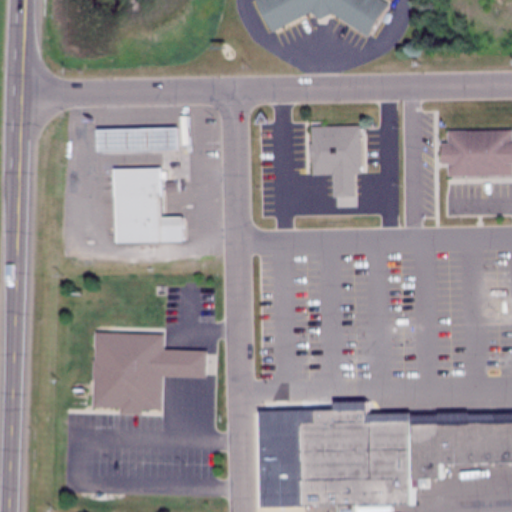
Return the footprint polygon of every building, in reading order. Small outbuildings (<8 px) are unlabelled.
[(378,0),(385,4),(366,35),(334,14),(308,14),(269,33),(253,0),(378,0)] [(308,129),(359,127),(361,173),(352,173),(352,197),(330,198),(329,175),(310,176),(308,129)] [(91,131),(174,128),(175,150),(91,152),(91,131)] [(446,132),(510,131),(510,142),(511,142),(511,165),(511,176),(447,177),(447,165),(441,165),(441,146),(446,146),(446,132)] [(108,168),(159,168),(159,217),(179,216),(180,243),(110,244),(108,168)] [(398,354),(414,354),(414,317),(398,317),(398,354)] [(92,333),(160,335),(160,351),(203,352),(203,378),(159,378),(159,410),(139,410),(138,415),(117,415),(117,408),(91,408),(92,333)] [(311,410),(367,408),(368,422),(511,417),(511,462),(445,464),(445,480),(408,481),(409,508),(296,511),(293,426),(311,426),(311,410)]
